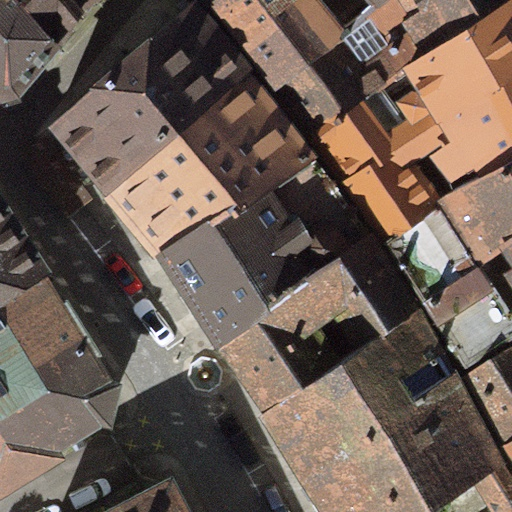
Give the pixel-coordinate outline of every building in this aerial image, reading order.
[(55,42),(19,0),(0,0),(0,92),(1,93),(8,92),(16,90),(55,42)] [(87,0),(19,0),(55,42),(87,0)] [(109,190),(246,71),(192,0),(52,124),(109,190)] [(381,0),(220,0),(209,8),(267,84),(381,0)] [(307,131),(506,0),(381,0),(267,84),(307,131)] [(511,0),(506,0),(307,131),(381,235),(511,155),(511,0)] [(246,71),(109,190),(161,253),(206,221),(313,155),(246,71)] [(89,201),(40,135),(19,151),(67,216),(89,201)] [(161,253),(220,341),(318,267),(370,233),(313,155),(206,221),(161,253)] [(422,296),(511,234),(511,155),(381,235),(422,296)] [(0,301),(41,274),(0,208),(0,301)] [(266,408),(415,306),(370,233),(318,267),(220,341),(266,408)] [(511,234),(422,296),(468,375),(511,348),(511,234)] [(61,307),(41,274),(0,301),(0,487),(57,453),(51,445),(100,415),(104,421),(107,419),(105,417),(114,384),(108,383),(89,352),(92,349),(90,347),(92,346),(87,339),(84,340),(69,315),(72,313),(67,305),(64,307),(63,305),(61,307)] [(332,511),(428,511),(476,478),(496,511),(511,511),(511,488),(483,432),(450,368),(415,306),(266,408),(332,511)] [(511,348),(468,375),(507,446),(511,442),(511,348)] [(184,511),(168,481),(109,511),(184,511)]
